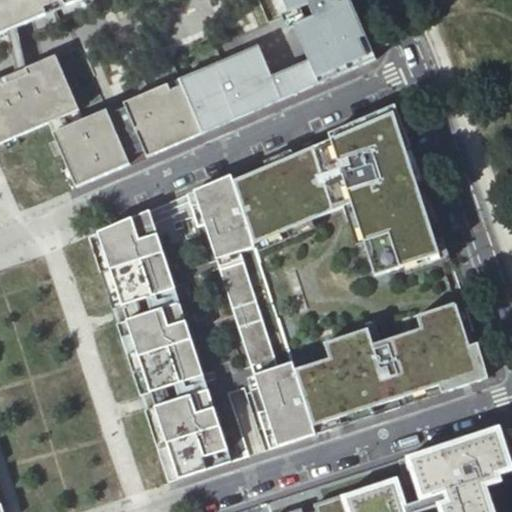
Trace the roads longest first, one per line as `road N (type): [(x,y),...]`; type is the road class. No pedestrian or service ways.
road 1 (residential): [(0,240),(420,68)]
road 2 (residential): [(511,390),(141,511)]
road 3 (residential): [(420,68),(511,331)]
